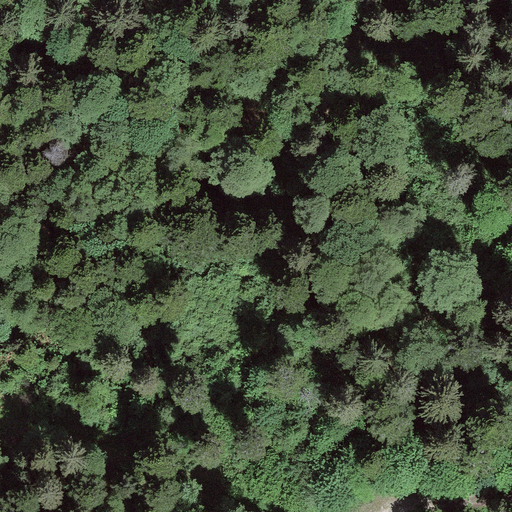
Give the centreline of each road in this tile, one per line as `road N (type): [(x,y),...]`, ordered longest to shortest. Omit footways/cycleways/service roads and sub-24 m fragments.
road 1 (track): [(0,416),(89,430),(257,511)]
road 2 (track): [(511,489),(383,511)]
